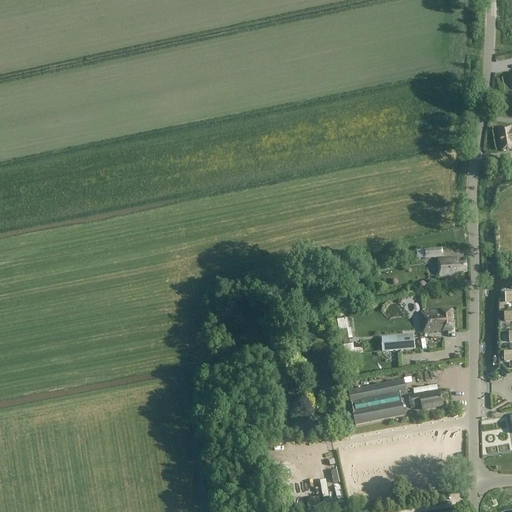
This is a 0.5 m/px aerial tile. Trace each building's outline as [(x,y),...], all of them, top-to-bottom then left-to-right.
[(511,125),(509,126),(510,128),(499,130),(502,152),(511,150),(511,125)] [(442,258),(442,250),(424,251),(424,259),(442,258)] [(466,273),(466,263),(457,263),(457,259),(438,260),(439,278),(458,276),(458,273),(466,273)] [(344,280),(345,291),(358,289),(357,278),(344,280)] [(442,332),(452,331),(450,311),(421,314),(423,333),(442,332)] [(511,312),(503,313),(504,322),(511,321),(511,312)] [(413,336),(381,339),(383,353),(398,352),(414,350),(413,336)] [(355,426),(404,416),(402,405),(399,394),(406,393),(403,382),(349,393),(351,404),(353,415),(355,426)] [(428,394),(411,398),(413,407),(421,406),(423,411),(443,407),(440,393),(428,396),(428,394)] [(481,423),(483,434),(492,432),(491,425),(509,423),(507,415),(500,416),(501,420),(481,423)] [(319,497),(306,500),(308,511),(321,509),(319,497)]
